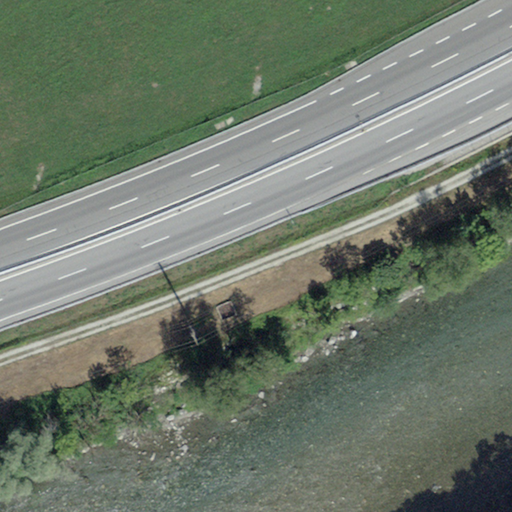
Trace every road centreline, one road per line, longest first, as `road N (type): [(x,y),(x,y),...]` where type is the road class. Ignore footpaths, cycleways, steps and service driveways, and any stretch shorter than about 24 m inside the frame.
road 1 (motorway): [(511,27),(220,165),(0,246)]
road 2 (motorway): [(0,295),(236,210),(511,81)]
road 3 (track): [(0,359),(459,185),(511,155)]
